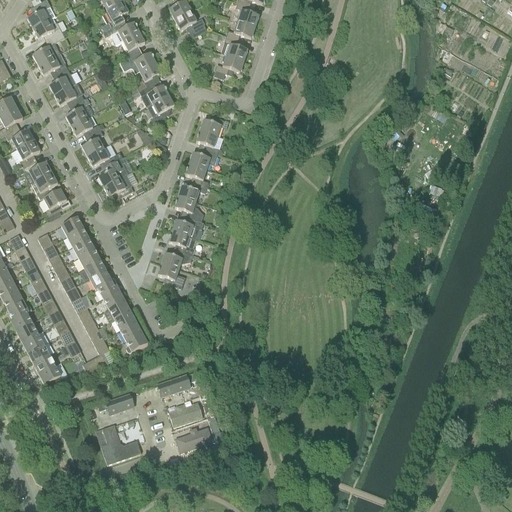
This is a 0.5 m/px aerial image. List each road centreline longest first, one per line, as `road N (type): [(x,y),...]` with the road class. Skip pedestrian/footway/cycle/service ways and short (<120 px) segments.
road 1 (residential): [(1,33),(98,221),(116,222),(160,197)]
road 2 (residential): [(193,94),(237,105),(250,100),(283,0)]
road 3 (residential): [(8,457),(34,410),(0,344)]
